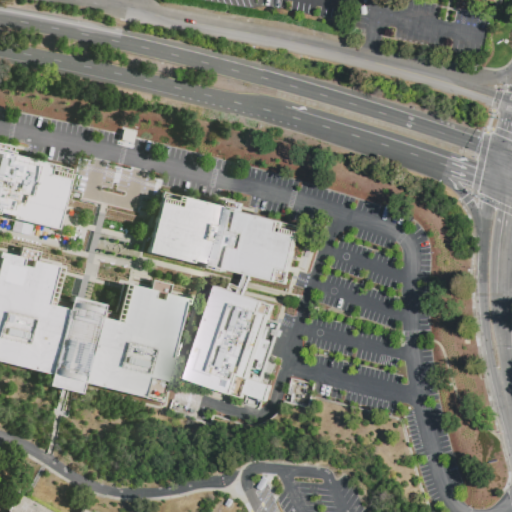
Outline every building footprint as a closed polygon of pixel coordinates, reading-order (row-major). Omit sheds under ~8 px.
[(68,174),(54,229),(10,218),(10,215),(0,213),(0,144),(13,147),(11,155),(55,166),(54,171),(68,174)] [(262,281),(227,272),(226,274),(207,270),(207,267),(192,263),(191,266),(147,255),(162,195),(222,209),(223,202),(243,207),(242,215),(261,220),(301,230),(287,287),(262,281)] [(67,211),(79,213),(78,220),(66,217),(67,211)] [(316,241),(305,272),(301,271),(312,240),(316,241)] [(49,388),(51,376),(0,363),(0,255),(19,260),(21,251),(39,255),(37,265),(64,271),(57,301),(70,304),(71,300),(103,308),(102,312),(115,315),(122,286),(150,293),(152,283),(170,288),(167,297),(187,302),(186,307),(184,306),(175,344),(184,346),(180,362),(175,361),(172,372),(164,405),(84,385),(81,396),(49,388)] [(188,381),(191,371),(219,290),(262,305),(274,309),(263,343),(254,370),(250,381),(264,386),(271,389),(266,404),(264,403),(244,396),(243,401),(188,381)] [(0,511),(0,482),(6,486),(0,498),(13,505),(20,493),(54,511),(79,511),(82,508),(89,511),(0,511)]
